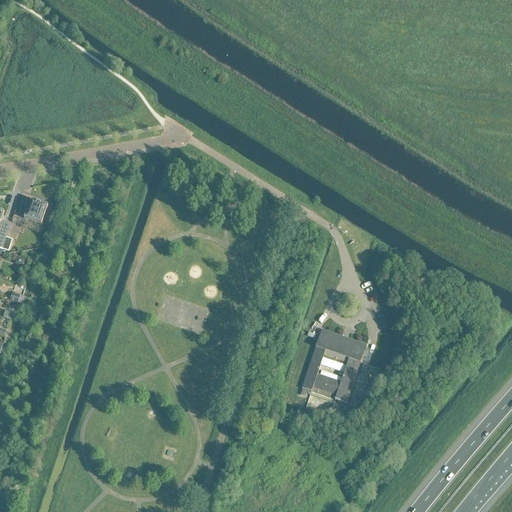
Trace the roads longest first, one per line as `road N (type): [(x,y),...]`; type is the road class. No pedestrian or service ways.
road 1 (residential): [(0,172),(195,142)]
road 2 (motorway): [(511,400),(416,511)]
